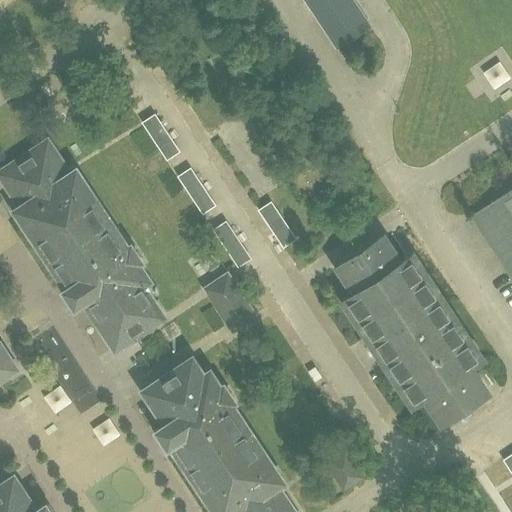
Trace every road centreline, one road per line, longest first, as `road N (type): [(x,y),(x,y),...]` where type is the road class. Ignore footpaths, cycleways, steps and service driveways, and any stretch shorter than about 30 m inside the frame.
road 1 (unknown): [(422,477),(109,6)]
road 2 (unknown): [(286,0),(511,318)]
road 3 (unknown): [(109,6),(0,81)]
